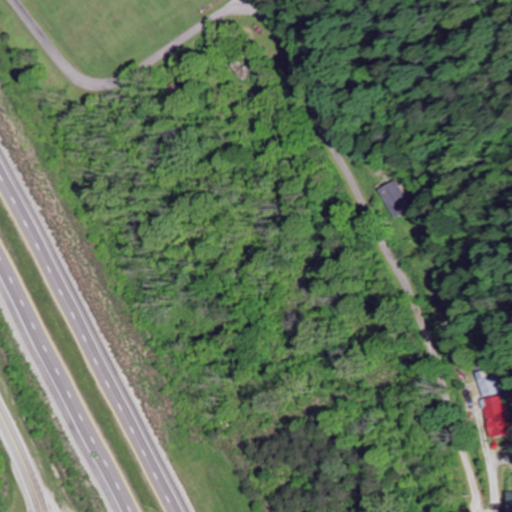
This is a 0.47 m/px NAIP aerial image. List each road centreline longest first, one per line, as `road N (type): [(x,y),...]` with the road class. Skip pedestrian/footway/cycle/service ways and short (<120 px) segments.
road 1 (residential): [(480,511),(442,364),(273,25),(250,12),(225,15),(153,61)]
road 2 (motorway): [(180,511),(0,161)]
road 3 (motorway): [(0,261),(129,511)]
